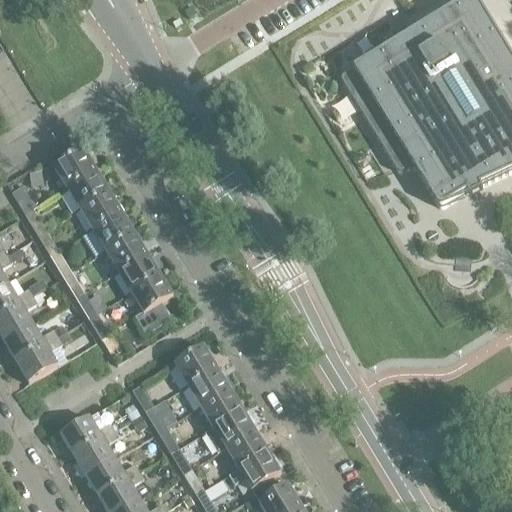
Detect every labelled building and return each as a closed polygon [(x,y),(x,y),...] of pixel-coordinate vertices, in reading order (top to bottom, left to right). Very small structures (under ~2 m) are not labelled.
[(511,60),(473,0),(472,0),(354,73),(346,78),(344,79),(344,80),(343,80),(343,81),(342,82),(342,83),(342,84),(342,85),(343,85),(343,86),(396,173),(397,174),(398,175),(399,175),(399,176),(400,176),(401,176),(402,176),(415,171),(438,209),(439,210),(439,211),(440,211),(441,211),(442,211),(443,211),(444,211),(445,211),(463,199),(472,195),(484,189),(511,175),(511,60)] [(83,154),(54,172),(67,194),(97,176),(83,154)] [(109,196),(97,176),(67,194),(80,214),(109,196)] [(12,198),(25,219),(38,212),(24,190),(12,198)] [(122,217),(109,196),(80,214),(92,235),(122,217)] [(25,219),(38,240),(47,235),(34,214),(38,212),(25,219)] [(134,238),(122,217),(92,235),(105,256),(134,238)] [(38,240),(51,261),(59,255),(47,235),(38,240)] [(147,258),(134,238),(105,256),(118,276),(147,258)] [(0,264),(21,252),(17,245),(0,255),(0,264)] [(21,252),(0,264),(0,292),(9,287),(1,275),(25,260),(21,252)] [(72,276),(59,255),(51,261),(63,281),(72,276)] [(160,279),(147,258),(118,276),(130,297),(160,279)] [(84,297),(72,276),(63,281),(76,302),(84,297)] [(160,279),(130,297),(143,318),(137,322),(146,338),(170,324),(160,308),(173,300),(160,279)] [(17,301),(9,287),(0,292),(0,321),(41,297),(42,297),(37,289),(17,301)] [(0,339),(4,346),(34,328),(26,316),(45,304),(41,297),(0,321),(0,339)] [(97,317),(84,297),(76,302),(89,323),(97,317)] [(110,340),(97,317),(89,323),(102,345),(110,340)] [(42,342),(34,328),(4,346),(17,367),(59,342),(54,334),(42,342)] [(66,337),(59,342),(63,349),(71,344),(67,337),(66,337)] [(17,367),(30,388),(59,370),(51,357),(63,349),(59,342),(17,367)] [(204,352),(175,370),(188,391),(217,373),(204,352)] [(230,394),(217,373),(188,391),(201,412),(230,394)] [(133,395),(146,417),(154,412),(141,390),(133,395)] [(243,415),(230,394),(201,412),(213,433),(243,415)] [(134,408),(124,414),(131,425),(141,419),(134,408)] [(167,433),(154,412),(146,417),(159,438),(167,433)] [(243,415),(213,433),(205,438),(218,459),(226,454),(256,436),(243,415)] [(141,419),(131,425),(138,436),(147,430),(141,419)] [(90,421),(61,439),(73,460),(103,442),(124,429),(120,422),(99,435),(90,421)] [(159,438),(172,458),(180,453),(167,433),(159,438)] [(86,481),(116,463),(108,450),(119,442),(115,435),(103,442),(73,460),(86,481)] [(268,457),(256,436),(226,454),(238,474),(239,475),(268,457)] [(172,458),(184,479),(193,474),(180,453),(172,458)] [(281,478),(268,457),(239,475),(238,474),(229,480),(235,490),(244,484),(252,496),(281,478)] [(511,457),(503,463),(511,477),(511,457)] [(98,501),(128,483),(140,476),(135,469),(124,476),(116,463),(86,481),(98,501)] [(104,511),(126,511),(141,504),(133,491),(152,479),(147,472),(140,476),(128,483),(98,501),(104,511)] [(205,495),(193,474),(184,479),(197,500),(205,495)] [(298,511),(301,510),(288,488),(260,506),(256,500),(245,508),(247,511),(253,511),(259,508),(261,511),(298,511)] [(197,500),(204,511),(215,511),(205,495),(197,500)] [(191,501),(183,506),(187,511),(189,511),(195,509),(191,501)]
